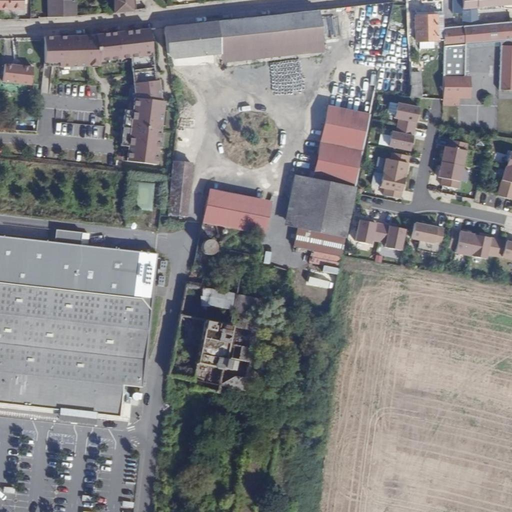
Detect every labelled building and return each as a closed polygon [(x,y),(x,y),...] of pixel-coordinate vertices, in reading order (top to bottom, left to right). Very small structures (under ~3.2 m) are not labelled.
[(0,0),(0,8),(8,8),(8,0),(0,0)] [(48,0),(49,19),(64,19),(64,0),(48,0)] [(64,0),(64,19),(76,17),(75,0),(64,0)] [(113,0),(113,13),(134,11),(132,0),(113,0)] [(454,15),(463,14),(463,3),(463,1),(454,2),(454,15)] [(463,14),(463,26),(480,25),(479,8),(478,2),(463,3),(463,14)] [(435,43),(441,45),(441,27),(442,11),(426,12),(426,4),(407,4),(408,28),(418,27),(419,43),(421,43),(435,43)] [(322,41),(319,10),(240,19),(165,28),(166,52),(174,58),(223,52),(322,41)] [(511,21),(497,23),(498,33),(511,31),(511,21)] [(511,31),(498,33),(497,23),(480,25),(463,26),(462,45),(501,42),(499,92),(502,91),(511,91),(511,31)] [(441,45),(462,45),(463,26),(441,27),(441,45)] [(90,38),(40,38),(40,66),(56,66),(57,70),(97,67),(96,65),(152,56),(150,30),(90,38)] [(323,51),(322,41),(223,52),(223,61),(323,51)] [(462,76),(462,45),(441,45),(441,76),(462,76)] [(33,67),(5,64),(3,82),(31,85),(33,67)] [(411,87),(409,97),(421,98),(420,71),(416,72),(416,66),(410,67),(411,87)] [(42,93),(51,93),(52,71),(43,70),(42,93)] [(441,76),(441,105),(457,105),(457,98),(467,98),(468,75),(462,76),(441,76)] [(159,81),(132,85),(132,99),(124,162),(157,165),(163,102),(160,101),(159,81)] [(418,108),(396,104),(393,118),(398,119),(397,126),(414,129),(418,108)] [(362,151),(369,115),(327,106),(320,142),(362,151)] [(414,129),(397,126),(395,133),(390,132),(388,146),(409,151),(414,129)] [(467,144),(450,140),(448,148),(444,147),(441,162),(462,166),(467,144)] [(362,151),(320,142),(312,179),(301,177),(291,227),(297,228),(323,234),(320,253),(340,257),(340,255),(362,151)] [(193,149),(174,147),(174,155),(192,157),(193,149)] [(408,156),(392,153),(390,160),(385,159),(382,173),(404,178),(408,156)] [(171,185),(188,187),(191,162),(173,161),(171,185)] [(442,178),(441,186),(457,189),(462,166),(441,162),(438,177),(442,178)] [(511,168),(505,166),(501,180),(511,183),(511,168)] [(404,178),(382,173),(379,187),(384,188),(383,196),(400,199),(404,178)] [(291,227),(301,177),(293,175),(283,225),(291,227)] [(509,183),(501,180),(497,196),(505,198),(509,183)] [(167,216),(187,219),(187,200),(188,187),(171,185),(167,216)] [(218,197),(220,189),(208,186),(207,195),(218,197)] [(240,202),(242,193),(220,189),(218,197),(207,195),(202,219),(265,232),(270,207),(240,202)] [(271,199),(242,193),(240,202),(270,207),(271,199)] [(382,225),(359,220),(355,241),(370,245),(371,240),(378,242),(382,225)] [(443,229),(414,223),(411,239),(419,240),(417,250),(438,255),(443,229)] [(400,251),(405,229),(382,225),(378,242),(385,243),(385,247),(400,251)] [(293,246),(320,253),(323,234),(297,228),(293,246)] [(470,256),(474,235),(452,230),(448,247),(456,249),(455,253),(470,256)] [(157,254),(0,235),(0,403),(79,412),(128,417),(131,387),(142,388),(157,254)] [(497,239),(474,235),(470,256),(485,259),(486,255),(493,256),(497,239)] [(506,241),(501,240),(497,257),(501,258),(501,257),(506,241)] [(511,243),(506,241),(501,257),(511,260),(511,243)] [(225,260),(217,257),(214,270),(222,272),(225,260)] [(218,286),(219,279),(203,276),(202,282),(213,285),(212,290),(234,295),(234,289),(218,286)] [(201,288),(186,284),(167,375),(191,380),(190,388),(217,393),(218,391),(228,394),(229,387),(234,388),(234,390),(237,390),(237,389),(241,390),(241,391),(243,391),(244,388),(243,388),(255,334),(256,330),(255,330),(261,301),(234,295),(212,290),(213,285),(202,282),(201,288)]
